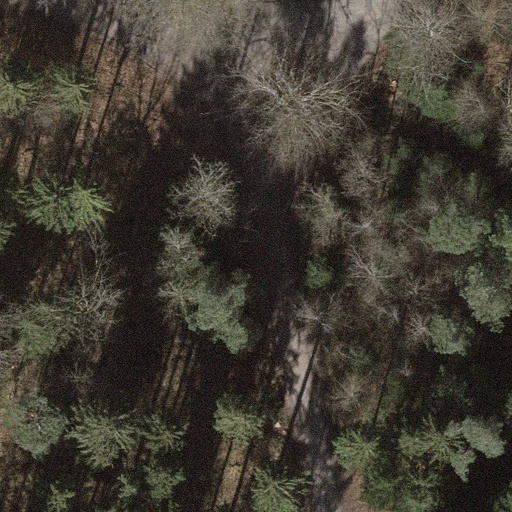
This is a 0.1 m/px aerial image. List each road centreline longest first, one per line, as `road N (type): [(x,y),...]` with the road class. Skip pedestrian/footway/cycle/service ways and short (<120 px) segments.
road 1 (track): [(263,92),(281,265),(323,511)]
road 2 (track): [(263,92),(97,6),(63,0)]
road 3 (track): [(382,0),(263,92)]
